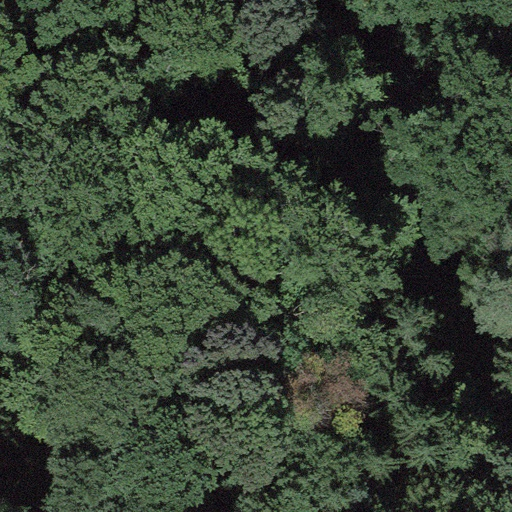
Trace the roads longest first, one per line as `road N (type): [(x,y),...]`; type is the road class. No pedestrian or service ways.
road 1 (track): [(207,0),(233,126),(268,207),(331,297),(407,369),(454,434),(470,511)]
road 2 (track): [(256,0),(377,77),(511,138)]
